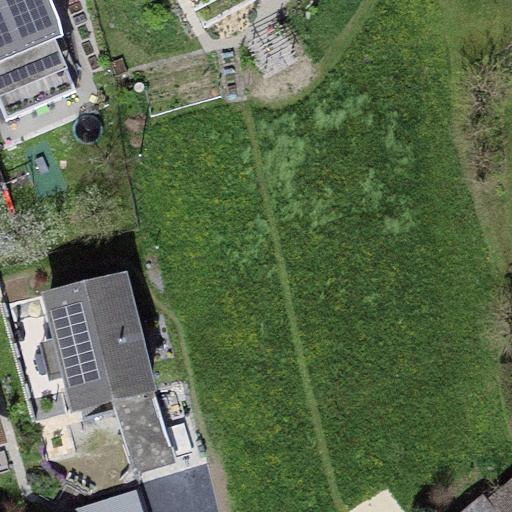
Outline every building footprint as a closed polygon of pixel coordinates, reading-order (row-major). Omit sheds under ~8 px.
[(0,0),(0,102),(8,122),(74,95),(53,44),(70,38),(53,0),(0,0)] [(109,272),(24,293),(53,409),(138,388),(109,272)] [(150,398),(111,409),(129,476),(168,466),(150,398)] [(511,511),(511,479),(487,502),(495,511),(511,511)] [(137,511),(132,494),(73,511),(137,511)] [(495,511),(487,502),(480,496),(462,511),(495,511)]
